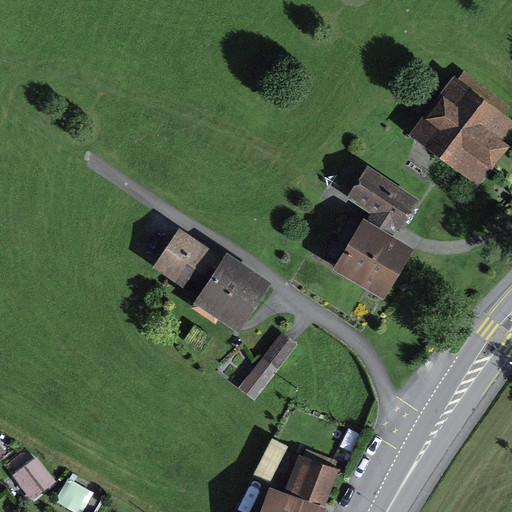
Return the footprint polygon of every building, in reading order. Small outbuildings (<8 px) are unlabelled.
[(511,142),(511,120),(453,77),(409,137),(478,188),(511,142)] [(396,241),(422,201),(367,165),(346,198),(371,215),(367,222),(396,241)] [(333,271),(384,301),(414,250),(396,241),(367,222),(363,220),(333,271)] [(205,289),(224,260),(180,230),(153,269),(183,289),(190,279),(205,289)] [(272,285),(227,255),(224,260),(205,289),(194,305),(239,334),(272,285)] [(202,353),(211,338),(194,327),(184,341),(202,353)] [(297,345),(281,333),(239,388),(255,400),(297,345)] [(354,454),(363,435),(349,429),(340,447),(354,454)] [(260,511),(325,511),(327,509),(324,508),(339,470),(299,455),(284,494),(269,489),(260,511)] [(56,483),(37,458),(13,476),(32,501),(56,483)]
